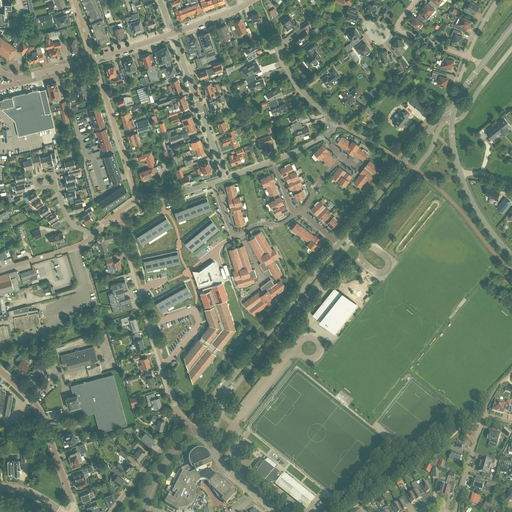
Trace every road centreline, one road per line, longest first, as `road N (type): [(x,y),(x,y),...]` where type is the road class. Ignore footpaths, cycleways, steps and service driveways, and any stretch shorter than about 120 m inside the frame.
road 1 (residential): [(302,211),(338,243),(453,110)]
road 2 (residential): [(183,421),(118,212)]
road 3 (residential): [(72,511),(42,416),(0,371)]
road 4 (residential): [(224,178),(172,34)]
road 5 (residential): [(92,59),(138,199)]
road 6 (residential): [(511,420),(485,415),(455,511)]
road 7 (residential): [(224,178),(300,149),(335,123)]
